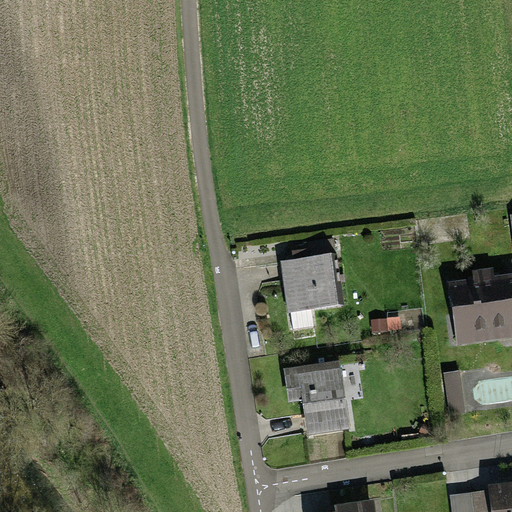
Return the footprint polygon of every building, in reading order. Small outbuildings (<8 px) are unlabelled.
[(325,256),(277,263),(286,318),(333,310),(325,256)] [(511,279),(450,289),(459,345),(511,337),(511,279)] [(344,428),(335,366),(291,373),(301,435),(344,428)] [(457,374),(442,377),(448,419),(463,417),(457,374)] [(499,492),(466,494),(467,511),(511,511),(511,484),(498,486),(499,492)]
